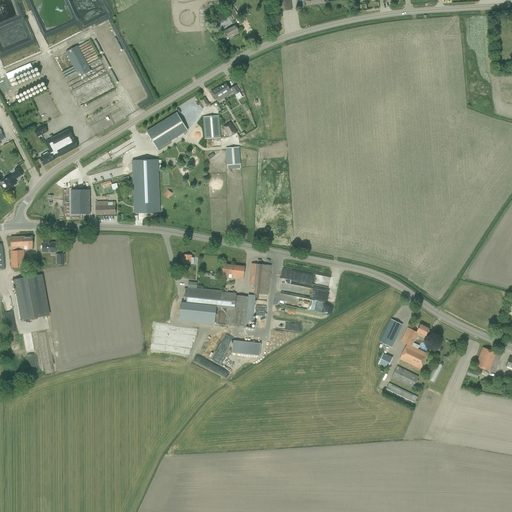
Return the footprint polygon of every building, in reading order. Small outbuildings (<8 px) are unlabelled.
[(290,0),(275,0),(277,12),(292,10),(290,0)] [(238,18),(232,7),(225,10),(232,22),(238,18)] [(225,34),(222,35),(225,41),(228,39),(228,38),(232,35),(233,36),(239,32),(237,28),(235,26),(224,32),(225,34)] [(81,76),(90,71),(77,46),(66,52),(77,73),(79,72),(81,76)] [(19,67),(5,72),(10,85),(18,82),(36,75),(34,71),(37,69),(34,61),(19,67)] [(233,91),(231,89),(230,90),(226,83),(218,88),(211,92),(217,102),(232,92),(233,91)] [(235,85),(231,88),(231,89),(233,91),(235,95),(240,92),(235,85)] [(198,101),(203,108),(209,104),(204,97),(198,101)] [(157,149),(188,130),(177,113),(147,132),(157,149)] [(218,116),(203,117),(205,139),(220,138),(218,116)] [(33,129),(37,137),(47,132),(43,124),(33,129)] [(236,133),(232,126),(228,129),(226,125),(224,127),(230,137),(236,133)] [(44,156),(40,158),(44,165),(54,159),(60,156),(78,147),(74,139),(74,140),(72,137),(73,137),(69,129),(51,139),(45,142),(50,153),(48,154),(47,152),(43,154),(44,156)] [(241,164),(239,147),(226,148),(227,165),(241,164)] [(158,159),(132,160),(134,213),(160,212),(158,159)] [(3,180),(4,181),(8,188),(9,188),(15,184),(13,180),(19,176),(23,174),(19,168),(15,170),(16,172),(10,176),(3,180)] [(71,190),(71,214),(71,212),(79,212),(82,212),(82,214),(90,214),(90,201),(88,201),(88,199),(90,199),(90,189),(89,189),(89,190),(82,190),(82,191),(78,191),(78,190),(71,190)] [(167,190),(163,195),(168,198),(172,193),(167,190)] [(115,214),(115,202),(108,202),(108,201),(95,202),(96,215),(115,214)] [(10,237),(11,242),(12,268),(25,267),(24,251),(18,251),(18,246),(28,246),(28,250),(33,249),(32,236),(10,237)] [(56,243),(42,242),(42,246),(41,246),(40,247),(40,249),(41,250),(42,251),(42,252),(51,252),(51,251),(56,251),(56,243)] [(181,258),(181,262),(184,262),(184,263),(192,263),(193,258),(191,258),(191,255),(184,255),(184,258),(181,258)] [(251,263),(251,268),(249,284),(255,285),(254,294),(264,295),(264,294),(268,294),(271,265),(251,263)] [(224,264),(223,264),(222,277),(243,280),(244,266),(224,264)] [(284,269),(283,279),(308,283),(309,273),(284,269)] [(49,315),(41,274),(14,279),(22,320),(49,315)] [(277,291),(325,299),(326,291),(278,283),(277,291)] [(185,288),(184,298),(186,298),(186,303),(227,307),(225,324),(245,326),(250,327),(254,297),(247,296),(236,295),(236,293),(222,291),(185,288)] [(380,342),(391,347),(402,325),(391,319),(380,342)] [(407,327),(405,332),(401,341),(406,343),(399,358),(419,368),(427,353),(411,346),(416,336),(424,339),(426,334),(429,335),(431,332),(428,330),(429,328),(420,324),(416,332),(407,327)] [(219,363),(233,336),(226,332),(212,360),(219,363)] [(232,340),(231,353),(259,355),(260,342),(232,340)] [(483,347),(481,352),(476,366),(495,373),(502,354),(483,347)] [(383,353),(381,358),(378,364),(388,368),(392,357),(383,353)] [(430,380),(435,383),(442,366),(437,364),(430,380)] [(391,378),(413,388),(418,377),(397,366),(391,378)] [(468,370),(466,375),(477,379),(478,373),(468,370)] [(413,407),(417,397),(388,383),(384,393),(413,407)]
